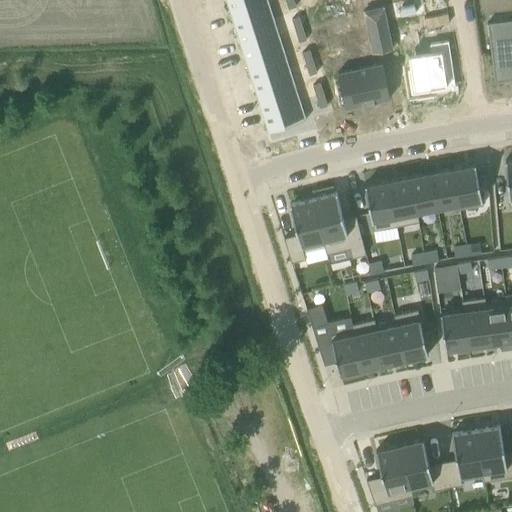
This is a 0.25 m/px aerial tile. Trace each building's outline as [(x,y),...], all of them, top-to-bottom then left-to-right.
[(270,0),(228,0),(233,14),(271,2),(270,0)] [(294,0),(285,0),(288,9),(296,7),(294,0)] [(365,0),(367,9),(404,0),(365,0)] [(422,0),(406,0),(383,6),(386,21),(425,15),(422,0)] [(271,2),(233,14),(235,22),(238,30),(276,18),(271,2)] [(381,6),(362,10),(371,53),(390,49),(381,6)] [(511,15),(490,18),(496,77),(511,75),(511,15)] [(299,17),(291,19),(294,31),(302,29),(299,17)] [(276,18),(238,30),(243,47),(281,35),(276,18)] [(302,29),(294,31),(298,43),(306,40),(302,29)] [(281,35),(243,47),(249,63),(287,51),(281,35)] [(412,69),(409,70),(413,94),(431,91),(430,88),(453,84),(446,41),(428,44),(429,52),(409,55),(412,69)] [(310,50),(302,53),(306,64),(313,62),(310,50)] [(287,51),(249,63),(254,80),(292,68),(287,51)] [(313,62),(306,64),(309,76),(317,73),(313,62)] [(292,68),(254,80),(259,96),(297,84),(292,68)] [(376,72),(331,83),(341,118),(385,106),(376,72)] [(297,84),(259,96),(264,113),(302,101),(297,84)] [(320,84),(312,86),(316,98),(323,96),(320,84)] [(323,96),(316,98),(319,110),(327,107),(323,96)] [(302,101),(264,113),(270,130),(308,118),(302,101)] [(474,163),(451,167),(458,204),(457,204),(458,209),(482,204),(474,163)] [(451,167),(430,171),(437,208),(457,204),(458,204),(451,167)] [(430,171),(408,175),(415,212),(416,212),(437,208),(430,171)] [(408,175),(387,179),(396,225),(418,221),(416,212),(415,212),(408,175)] [(387,179),(364,184),(372,230),(396,225),(387,179)] [(336,191),(312,197),(324,244),(323,244),(325,253),(326,253),(329,263),(351,257),(365,253),(355,214),(342,217),(336,191)] [(297,234),(283,237),(291,262),(304,259),(302,249),(323,244),(324,244),(312,197),(289,203),(297,234)] [(478,239),(466,241),(467,251),(480,249),(478,239)] [(466,241),(453,243),(454,253),(467,251),(466,241)] [(436,250),(423,252),(425,262),(438,260),(436,250)] [(423,252),(410,255),(412,265),(425,262),(423,252)] [(511,255),(499,257),(501,267),(511,265),(511,255)] [(380,257),(368,260),(370,270),(383,267),(380,257)] [(499,257),(486,259),(488,269),(501,267),(499,257)] [(469,261),(456,263),(458,273),(471,271),(469,261)] [(456,263),(433,267),(435,279),(458,276),(458,273),(456,263)] [(426,269),(413,271),(415,281),(428,278),(426,269)] [(377,279),(364,282),(367,291),(379,288),(377,279)] [(355,281),(343,284),(345,293),(358,290),(355,281)] [(484,297),(461,300),(462,310),(463,310),(468,346),(489,343),(484,302),(484,297)] [(484,302),(489,343),(511,340),(505,299),(504,299),(484,302)] [(321,304),(306,309),(313,332),(314,331),(328,327),(321,304)] [(417,309),(393,314),(394,319),(395,319),(404,360),(427,355),(417,309)] [(462,310),(439,313),(444,350),(468,346),(463,310),(462,310)] [(373,319),(350,324),(351,329),(352,328),(361,369),(383,365),(373,324),(375,323),(373,319)] [(375,323),(373,324),(383,365),(404,360),(395,319),(394,319),(375,323)] [(351,329),(329,333),(338,374),(361,369),(352,328),(351,329)] [(499,425),(475,429),(482,476),(482,481),(511,476),(511,449),(503,451),(499,425)] [(455,459),(442,461),(447,487),(461,484),(460,480),(482,476),(475,429),(451,433),(455,459)] [(422,438),(399,444),(410,491),(411,490),(432,485),(433,490),(447,487),(442,461),(428,464),(422,438)] [(381,476),(365,480),(374,504),(412,495),(411,490),(410,491),(399,444),(375,450),(381,476)]
